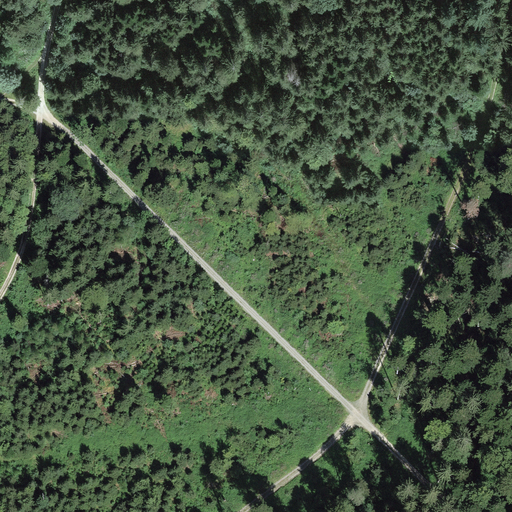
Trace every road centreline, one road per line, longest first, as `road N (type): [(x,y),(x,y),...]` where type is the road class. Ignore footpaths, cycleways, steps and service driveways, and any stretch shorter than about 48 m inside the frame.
road 1 (track): [(455,511),(41,107)]
road 2 (track): [(232,511),(360,418),(422,287),(485,113)]
road 3 (track): [(41,107),(33,196),(19,257),(0,293)]
